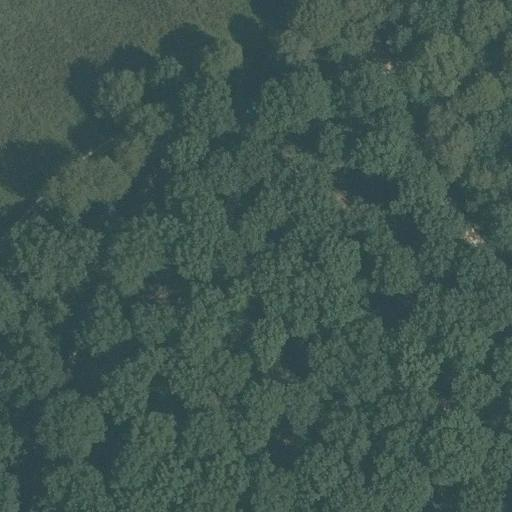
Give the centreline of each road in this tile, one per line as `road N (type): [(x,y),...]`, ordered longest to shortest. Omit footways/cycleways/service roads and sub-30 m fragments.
road 1 (track): [(186,124),(146,127),(99,153),(0,246)]
road 2 (track): [(392,71),(468,218),(511,264)]
road 3 (track): [(186,124),(392,71)]
road 4 (track): [(392,71),(504,0)]
